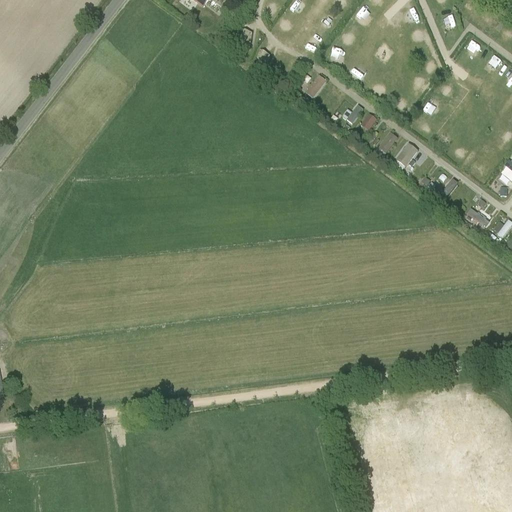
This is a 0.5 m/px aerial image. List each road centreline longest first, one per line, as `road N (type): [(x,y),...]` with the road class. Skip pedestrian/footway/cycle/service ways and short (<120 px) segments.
road 1 (track): [(511,362),(0,428)]
road 2 (unclassified): [(0,153),(119,0)]
